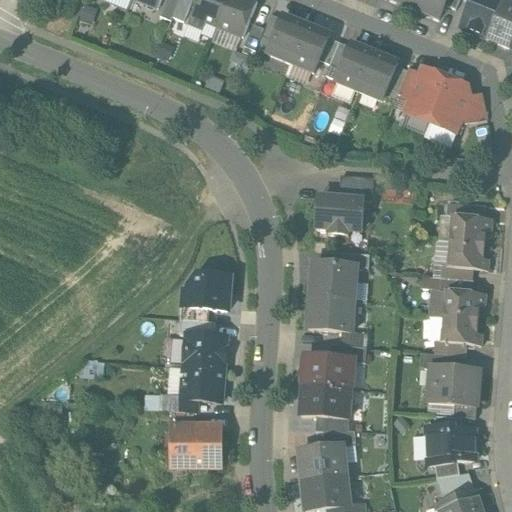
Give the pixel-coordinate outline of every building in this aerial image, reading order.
[(132,0),(157,10),(161,0),(132,0)] [(167,0),(160,18),(170,23),(172,19),(179,0),(167,0)] [(192,2),(188,0),(179,0),(172,19),(183,24),(192,2)] [(198,0),(188,26),(203,32),(206,24),(217,29),(228,0),(198,0)] [(228,0),(217,29),(243,39),(257,4),(246,0),(228,0)] [(412,0),(388,0),(409,9),(412,0)] [(412,0),(409,9),(439,21),(444,7),(447,0),(412,0)] [(447,0),(444,7),(455,12),(460,1),(460,0),(447,0)] [(473,0),(471,5),(461,30),(487,41),(502,4),(503,0),(473,0)] [(511,7),(502,4),(487,41),(509,50),(511,43),(511,7)] [(271,16),(257,49),(268,54),(282,21),(271,16)] [(306,27),(283,17),(282,21),(268,54),(267,56),(290,66),(306,27)] [(253,27),(244,49),(255,53),(264,31),(253,27)] [(306,27),(290,66),(313,75),(319,62),(328,40),(329,36),(306,27)] [(339,44),(328,40),(319,62),(330,66),(330,67),(339,44)] [(339,44),(330,67),(341,71),(350,49),(339,44)] [(336,82),(335,84),(359,94),(375,55),(351,45),(341,71),(336,82)] [(375,55),(359,94),(382,103),(383,102),(387,90),(396,68),(398,65),(375,55)] [(341,71),(330,67),(330,66),(325,78),(336,82),(341,71)] [(396,68),(387,90),(398,95),(407,73),(396,68)] [(448,81),(422,70),(419,77),(409,103),(404,115),(430,125),(448,81)] [(419,77),(407,73),(397,98),(409,103),(419,77)] [(448,81),(430,125),(456,136),(461,125),(470,101),(467,89),(448,81)] [(398,95),(387,90),(383,102),(393,106),(398,95)] [(482,98),(470,101),(461,125),(465,126),(488,122),(482,98)] [(374,181),(341,178),(340,200),(364,202),(364,203),(372,204),(374,181)] [(340,200),(331,200),(331,204),(317,203),(315,232),(329,233),(328,237),(348,239),(348,236),(361,237),(364,203),(364,202),(340,200)] [(459,208),(447,207),(446,219),(452,219),(458,220),(459,208)] [(458,220),(452,219),(450,245),(484,248),(486,233),(491,233),(492,222),(458,220)] [(484,248),(450,245),(448,269),(448,270),(473,272),(488,274),(489,263),(483,262),(484,248)] [(332,268),(312,266),(310,300),(354,303),(365,305),(366,287),(356,286),(357,270),(368,271),(369,258),(333,255),(332,268)] [(473,272),(448,270),(448,269),(442,269),(441,282),(472,284),(473,272)] [(183,294),(180,322),(208,325),(209,312),(229,314),(232,281),(196,278),(187,290),(187,294),(183,294)] [(472,284),(441,282),(422,279),(421,291),(431,293),(440,294),(440,295),(446,295),(446,294),(471,296),(472,284)] [(471,296),(446,294),(446,295),(440,295),(440,294),(431,293),(429,319),(431,320),(478,323),(479,308),(485,308),(486,297),(471,296)] [(354,303),(310,300),(308,332),(342,335),(352,336),(352,335),(354,303)] [(478,323),(431,320),(430,343),(435,343),(441,344),(441,345),(467,347),(481,349),(482,338),(477,337),(478,323)] [(208,325),(180,322),(179,338),(187,338),(187,337),(215,339),(216,325),(208,325)] [(368,337),(352,335),(352,336),(342,335),(341,349),(366,351),(368,337)] [(215,339),(187,337),(187,338),(184,371),(224,374),(227,340),(215,339)] [(467,347),(441,345),(441,344),(435,343),(434,357),(453,359),(466,359),(467,347)] [(341,349),(331,348),(330,362),(353,364),(353,366),(365,367),(366,351),(341,349)] [(434,357),(421,356),(419,370),(431,371),(431,370),(451,372),(453,359),(434,357)] [(330,362),(305,360),(303,389),(351,393),(353,366),(353,364),(330,362)] [(104,365),(83,363),(70,376),(79,379),(103,382),(104,365)] [(451,372),(431,370),(431,371),(429,406),(454,408),(476,410),(479,374),(451,372)] [(224,374),(184,371),(182,401),(182,402),(198,403),(221,405),(224,374)] [(351,393),(303,389),(301,419),(316,420),(349,423),(351,393)] [(197,416),(198,403),(182,402),(182,401),(162,399),(145,398),(144,412),(175,415),(194,416),(197,416)] [(476,410),(454,408),(453,420),(462,421),(475,422),(476,410)] [(194,416),(175,415),(175,430),(192,430),(194,416)] [(453,420),(435,419),(434,431),(461,433),(462,421),(453,420)] [(349,423),(316,420),(315,434),(323,434),(324,434),(348,435),(349,423)] [(175,430),(173,430),(173,470),(208,471),(220,471),(220,430),(192,430),(175,430)] [(434,431),(432,430),(427,436),(428,464),(434,469),(458,466),(476,463),(475,434),(461,433),(434,431)] [(324,434),(323,434),(324,451),(343,449),(355,448),(354,435),(348,435),(324,434)] [(324,451),(299,454),(302,484),(346,479),(343,449),(324,451)] [(458,466),(435,469),(437,481),(459,477),(458,466)] [(208,471),(176,470),(176,491),(208,485),(208,471)] [(437,481),(436,481),(442,501),(474,490),(469,476),(459,477),(437,481)] [(346,479),(302,484),(305,511),(326,511),(327,511),(350,510),(350,508),(346,479)] [(476,494),(436,508),(427,511),(481,511),(480,509),(481,509),(481,507),(482,504),(481,500),(478,498),(476,494)]
